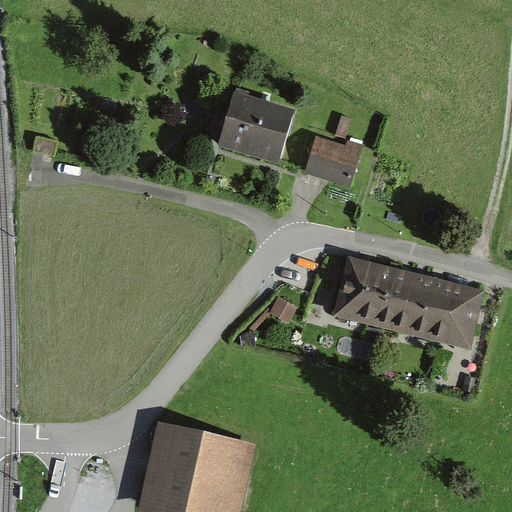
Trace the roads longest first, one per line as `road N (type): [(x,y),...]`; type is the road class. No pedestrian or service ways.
road 1 (unclassified): [(511,282),(326,233),(296,235),(124,430)]
road 2 (track): [(511,128),(475,273)]
road 3 (unclassified): [(124,430),(106,439),(0,439)]
